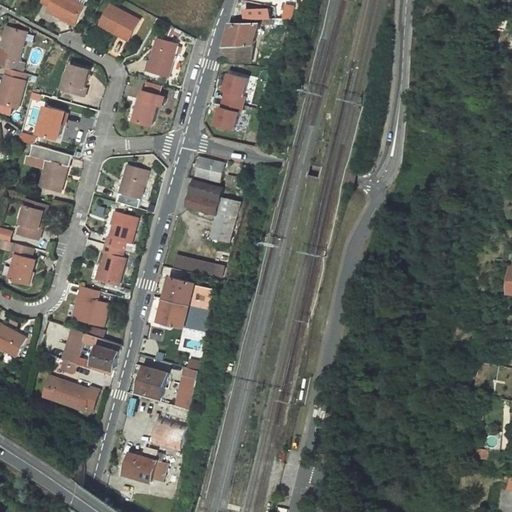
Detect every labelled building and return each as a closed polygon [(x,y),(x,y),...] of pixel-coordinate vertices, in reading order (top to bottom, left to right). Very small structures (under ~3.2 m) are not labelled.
[(76,25),(86,6),(74,0),(42,0),(51,5),(49,10),(76,25)] [(141,20),(112,4),(102,23),(110,27),(109,30),(130,41),(141,20)] [(260,10),(247,9),(246,16),(258,18),(260,10)] [(255,45),(261,23),(233,23),(222,60),(252,63),(255,45)] [(26,42),(29,32),(8,25),(0,52),(0,53),(3,54),(0,63),(0,65),(9,68),(25,73),(28,62),(20,60),(26,42)] [(32,44),(35,33),(29,32),(26,42),(32,44)] [(179,44),(159,38),(151,62),(149,62),(147,70),(169,77),(179,44)] [(91,69),(73,64),(71,74),(68,83),(70,84),(68,91),(86,96),(88,88),(86,87),(91,69)] [(9,68),(0,98),(0,102),(19,108),(27,81),(23,80),(25,73),(9,68)] [(230,70),(217,124),(239,129),(252,75),(230,70)] [(162,95),(164,87),(148,82),(146,91),(162,95)] [(146,91),(145,90),(136,120),(154,126),(160,105),(162,95),(146,91)] [(67,112),(47,106),(40,134),(60,139),(67,112)] [(38,138),(22,133),(21,140),(35,144),(36,144),(38,138)] [(36,144),(35,144),(32,156),(49,161),(47,169),(42,186),(62,191),(70,166),(71,167),(74,155),(36,144)] [(32,156),(30,164),(47,169),(49,161),(32,156)] [(227,163),(203,157),(198,176),(222,183),(227,163)] [(151,171),(129,164),(121,192),(143,198),(151,171)] [(243,172),(238,177),(235,188),(244,191),(249,173),(243,172)] [(238,177),(229,174),(225,186),(235,188),(238,177)] [(225,188),(197,180),(189,206),(218,215),(223,196),(225,188)] [(218,215),(212,236),(230,242),(241,202),(223,196),(218,215)] [(46,210),(28,205),(20,233),(40,239),(45,223),(42,222),(46,210)] [(137,217),(119,212),(112,237),(110,237),(108,244),(123,249),(126,241),(130,243),(137,217)] [(17,254),(10,279),(29,285),(37,259),(33,257),(35,248),(15,243),(13,252),(17,254)] [(108,253),(100,279),(118,284),(125,257),(121,256),(123,249),(108,244),(106,252),(108,253)] [(224,268),(178,257),(176,266),(222,277),(224,268)] [(173,277),(162,321),(209,333),(220,291),(197,285),(198,283),(173,277)] [(74,318),(104,327),(111,304),(99,300),(102,291),(84,286),(81,296),(88,298),(85,307),(78,305),(74,318)] [(0,347),(18,357),(28,338),(0,322),(0,347)] [(101,345),(103,338),(90,334),(88,340),(101,345)] [(96,361),(81,356),(79,364),(114,376),(123,345),(103,338),(101,345),(96,361)] [(76,374),(79,364),(64,359),(61,369),(76,374)] [(170,373),(147,366),(139,391),(163,399),(170,373)] [(177,406),(191,410),(200,371),(186,367),(177,406)] [(44,396),(85,410),(86,407),(94,410),(100,390),(93,388),(92,390),(76,384),(75,387),(60,381),(50,378),(44,396)] [(169,403),(164,419),(188,426),(193,410),(191,410),(177,406),(169,403)] [(160,418),(153,443),(181,451),(188,426),(164,419),(160,418)] [(159,451),(147,447),(145,454),(157,457),(159,451)] [(490,458),(491,450),(480,448),(479,448),(478,456),(490,458)] [(165,455),(159,453),(157,460),(132,452),(125,473),(135,476),(135,477),(153,482),(154,477),(164,480),(168,463),(163,461),(165,455)]
